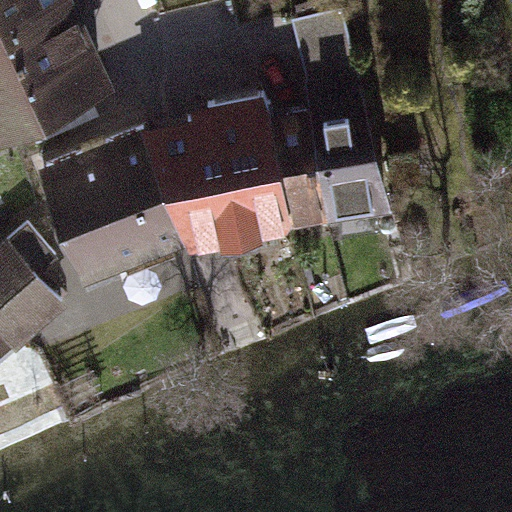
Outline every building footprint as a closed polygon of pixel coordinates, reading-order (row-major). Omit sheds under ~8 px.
[(0,0),(0,111),(101,67),(70,0),(0,0)] [(267,92),(135,116),(181,235),(284,213),(269,107),(267,92)] [(352,94),(269,107),(284,213),(363,207),(352,94)] [(135,116),(35,158),(84,276),(181,235),(135,116)] [(29,220),(0,245),(0,310),(23,336),(63,300),(36,270),(57,251),(29,220)] [(0,444),(43,427),(18,365),(0,371),(0,444)]
